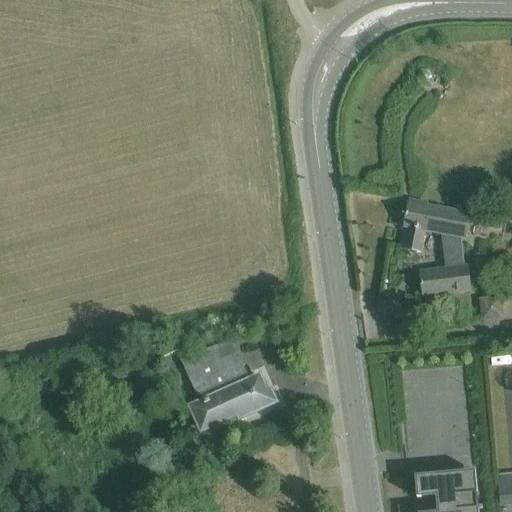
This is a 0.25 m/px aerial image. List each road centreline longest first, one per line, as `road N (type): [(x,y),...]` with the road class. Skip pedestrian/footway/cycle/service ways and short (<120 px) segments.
road 1 (residential): [(336,49),(319,80),(314,127),(368,511)]
road 2 (residential): [(511,6),(397,8),(358,26),(336,49)]
